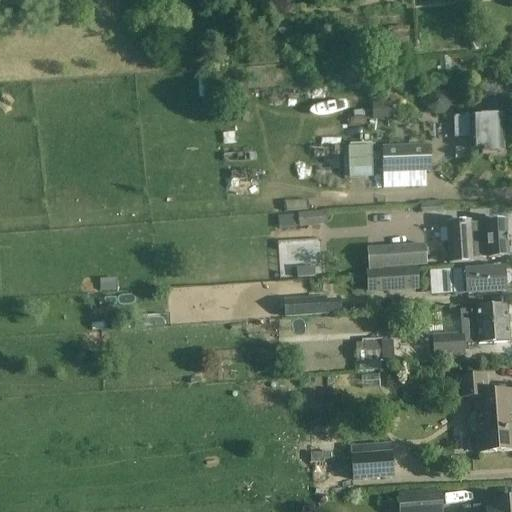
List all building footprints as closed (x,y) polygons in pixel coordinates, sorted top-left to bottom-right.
[(377,55),(392,54),(407,53),(407,48),(409,44),(408,32),(391,33),(391,35),(376,36),(377,55)] [(484,42),(470,42),(470,52),(484,52),(484,42)] [(186,52),(186,43),(168,44),(168,53),(186,52)] [(449,58),(439,59),(441,74),(451,73),(449,58)] [(425,100),(426,110),(433,116),(444,115),(450,108),(450,99),(442,92),(432,92),(425,100)] [(392,104),(371,105),(372,120),(393,119),(392,104)] [(469,140),(469,151),(455,151),(455,161),(469,161),(469,154),(502,153),(501,117),(454,119),(454,140),(469,140)] [(373,145),(350,145),(349,178),(372,178),(373,145)] [(431,146),(382,147),(383,190),(425,188),(425,174),(431,174),(431,146)] [(420,214),(443,213),(442,203),(419,204),(420,214)] [(324,213),(297,215),(298,229),(325,227),(324,213)] [(506,223),(470,225),(470,223),(446,224),(448,266),(473,265),(473,261),(508,258),(506,223)] [(424,246),(379,249),(381,271),(426,268),(424,246)] [(368,294),(419,291),(418,270),(367,273),(368,294)] [(452,272),(452,281),(454,296),(505,292),(504,270),(467,273),(467,271),(452,272)] [(118,281),(99,281),(100,293),(109,293),(118,293),(118,281)] [(325,298),(283,301),(284,319),(342,314),(341,300),(325,301),(325,298)] [(506,307),(475,310),(476,319),(471,321),(469,325),(468,329),(469,333),(471,336),(473,337),(477,336),(478,346),(509,343),(506,307)] [(154,316),(134,317),(135,329),(154,328),(164,328),(163,315),(154,316)] [(432,336),(432,358),(463,357),(462,335),(432,336)] [(356,345),(356,364),(358,364),(380,363),(393,362),(393,343),(356,345)] [(380,363),(358,364),(359,373),(380,372),(380,363)] [(379,376),(360,378),(361,390),(380,389),(379,376)] [(475,399),(476,413),(469,420),(468,422),(468,426),(469,430),(473,434),(478,437),(479,455),(511,452),(511,392),(487,395),(486,378),(458,379),(459,400),(475,399)] [(391,454),(350,457),(352,483),(363,482),(373,482),(394,480),(391,454)] [(439,494),(400,497),(400,511),(439,511),(441,511),(439,494)] [(495,508),(475,510),(474,511),(511,511),(511,501),(494,502),(495,508)]
